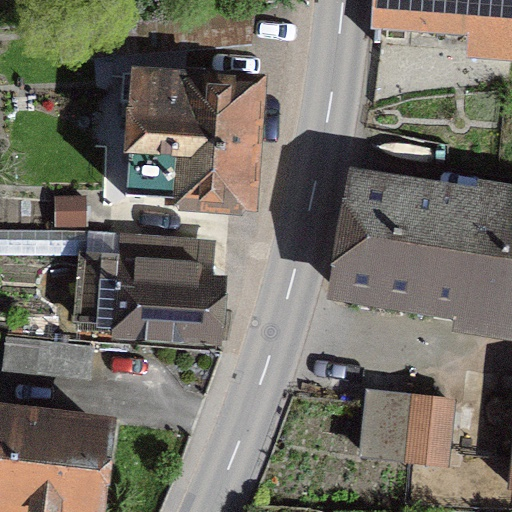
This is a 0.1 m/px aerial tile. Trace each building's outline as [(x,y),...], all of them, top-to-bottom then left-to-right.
[(383,24),(511,32),(511,0),(378,0),(376,35),(382,36),(383,24)] [(254,50),(252,8),(63,14),(64,54),(110,53),(110,55),(254,50)] [(128,165),(126,203),(175,205),(175,222),(246,226),(247,219),(259,220),(266,80),(131,73),(129,119),(126,119),(123,165),(128,165)] [(338,291),(511,316),(511,204),(355,182),(338,291)] [(110,346),(224,352),(228,281),(214,281),(216,241),(86,233),(88,197),(55,196),(52,232),(0,229),(0,253),(77,258),(73,329),(110,332),(110,346)] [(6,337),(2,373),(91,383),(94,347),(6,337)] [(404,467),(448,471),(456,401),(412,396),(404,467)] [(107,511),(118,424),(0,410),(0,511),(107,511)]
